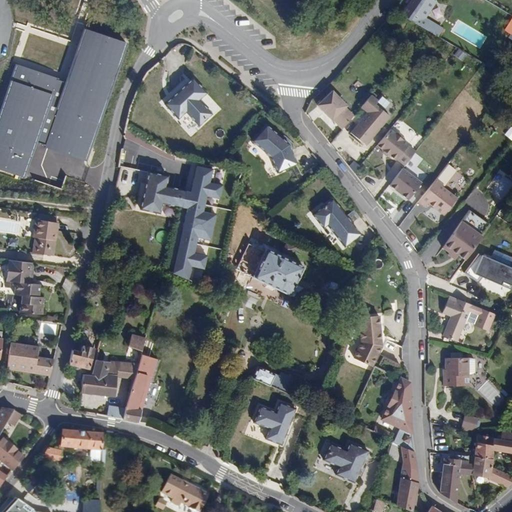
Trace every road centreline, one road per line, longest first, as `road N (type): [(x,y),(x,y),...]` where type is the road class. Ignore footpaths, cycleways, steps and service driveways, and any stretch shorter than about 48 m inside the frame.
road 1 (residential): [(455,511),(434,499),(419,445),(408,263),(292,116),(294,72)]
road 2 (residential): [(162,35),(127,86),(49,411)]
road 3 (residential): [(59,413),(151,435),(311,511)]
road 4 (residential): [(294,72),(274,68),(190,9)]
